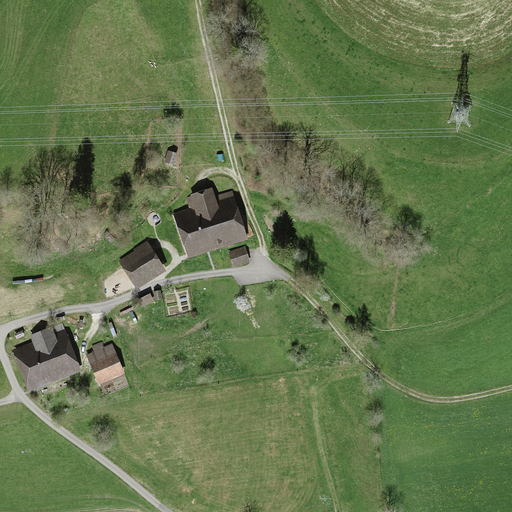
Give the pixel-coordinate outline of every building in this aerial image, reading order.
[(173,164),(176,154),(168,151),(165,162),(173,164)] [(246,239),(231,192),(215,197),(214,192),(212,193),(211,190),(186,198),(190,209),(179,213),(192,250),(236,236),(238,242),(246,239)] [(110,229),(105,234),(110,239),(115,234),(110,229)] [(148,243),(120,261),(134,283),(162,265),(148,243)] [(234,266),(248,261),(244,248),(230,253),(234,266)] [(138,300),(141,306),(153,301),(149,294),(138,300)] [(78,364),(62,324),(32,336),(34,341),(19,348),(32,382),(78,364)] [(93,346),(95,352),(87,355),(99,382),(123,371),(111,345),(103,348),(101,343),(93,346)]
